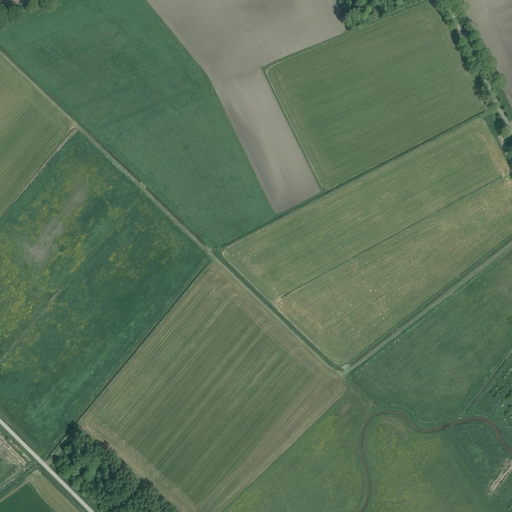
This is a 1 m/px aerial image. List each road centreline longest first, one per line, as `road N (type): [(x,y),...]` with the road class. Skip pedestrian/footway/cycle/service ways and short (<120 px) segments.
road 1 (track): [(313,203),(497,109)]
road 2 (unclassified): [(511,136),(443,0)]
road 3 (unclassified): [(91,511),(0,421)]
